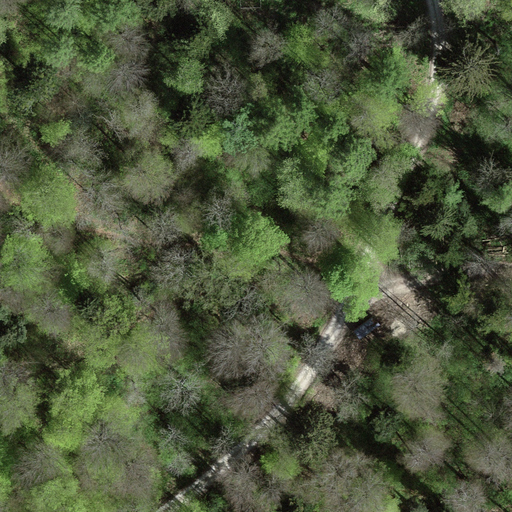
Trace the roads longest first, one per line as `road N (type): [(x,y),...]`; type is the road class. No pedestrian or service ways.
road 1 (unclassified): [(435,0),(440,51),(433,100),(343,318),(268,425),(166,511)]
road 2 (track): [(511,268),(361,282)]
